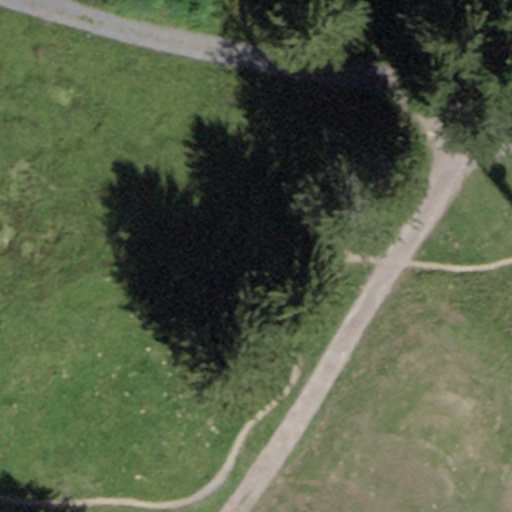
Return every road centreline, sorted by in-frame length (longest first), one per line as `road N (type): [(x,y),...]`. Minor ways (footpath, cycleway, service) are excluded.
road 1 (track): [(446,127),(395,77),(259,58),(29,0)]
road 2 (track): [(232,511),(443,171),(446,127)]
